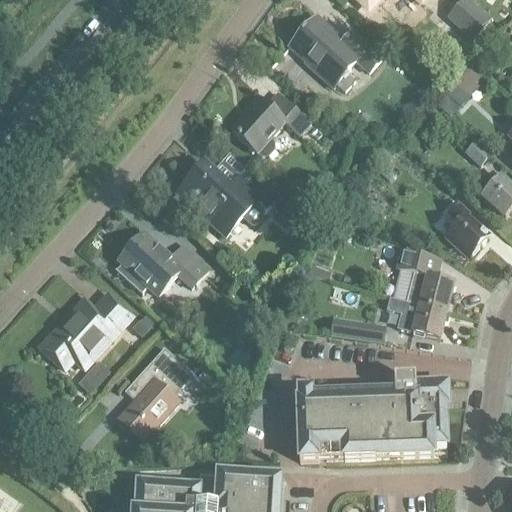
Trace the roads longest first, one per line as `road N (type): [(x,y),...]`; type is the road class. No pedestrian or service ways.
road 1 (residential): [(0,311),(127,175),(257,0)]
road 2 (primary): [(0,136),(113,0)]
road 3 (residential): [(320,511),(339,487),(482,478)]
road 4 (residential): [(511,309),(482,478)]
